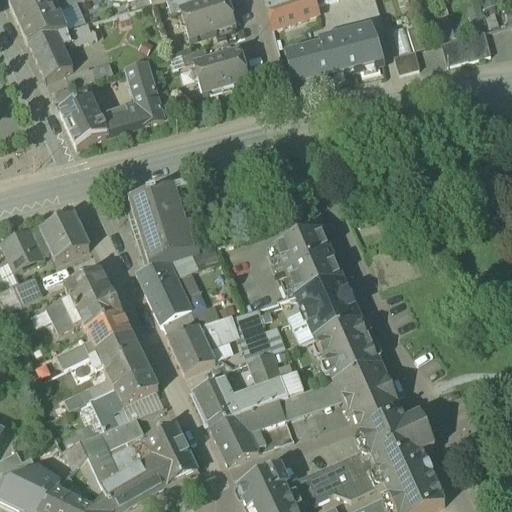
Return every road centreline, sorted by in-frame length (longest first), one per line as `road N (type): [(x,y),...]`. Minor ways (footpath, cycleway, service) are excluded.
road 1 (residential): [(294,131),(395,358),(426,402),(467,511)]
road 2 (residential): [(75,190),(224,511)]
road 3 (tertiary): [(75,190),(294,131)]
road 4 (tertiary): [(294,131),(511,89)]
road 5 (residential): [(75,190),(0,25)]
